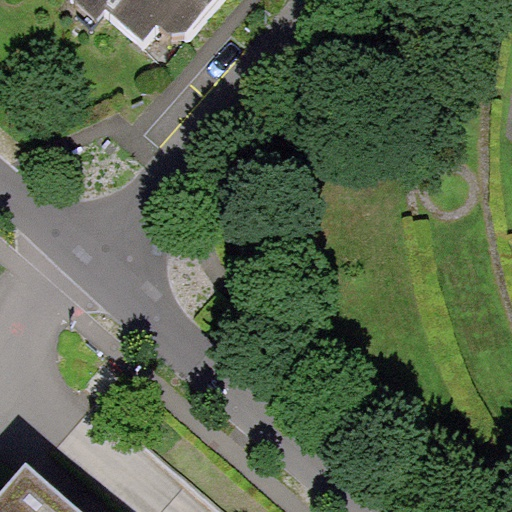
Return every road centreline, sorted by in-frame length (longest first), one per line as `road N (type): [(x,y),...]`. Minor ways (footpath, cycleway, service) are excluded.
road 1 (unclassified): [(374,511),(95,266)]
road 2 (residential): [(329,0),(95,266)]
road 3 (unclassified): [(95,266),(0,182)]
